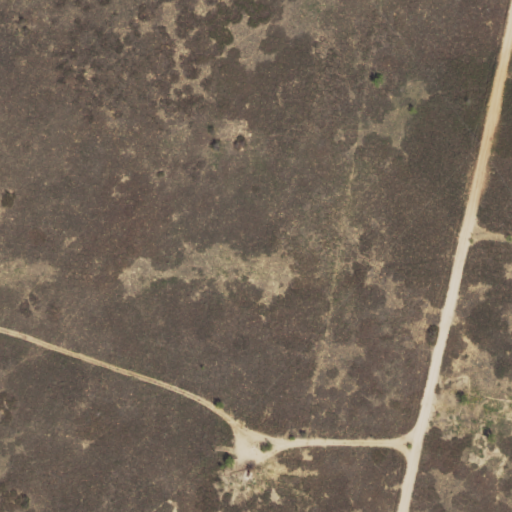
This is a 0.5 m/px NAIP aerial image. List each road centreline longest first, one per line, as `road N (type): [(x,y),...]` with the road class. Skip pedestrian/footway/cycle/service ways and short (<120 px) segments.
road 1 (track): [(0,326),(330,436),(456,441),(466,451),(452,511)]
road 2 (track): [(511,250),(456,441)]
